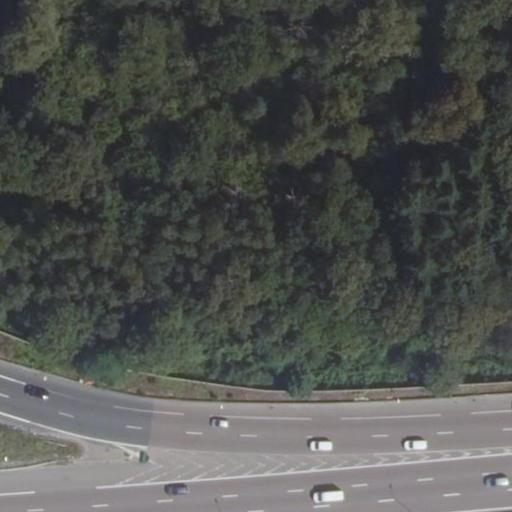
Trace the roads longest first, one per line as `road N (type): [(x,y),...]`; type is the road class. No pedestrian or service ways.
road 1 (motorway): [(511,430),(167,429),(74,416),(0,393)]
road 2 (motorway): [(511,482),(144,511)]
